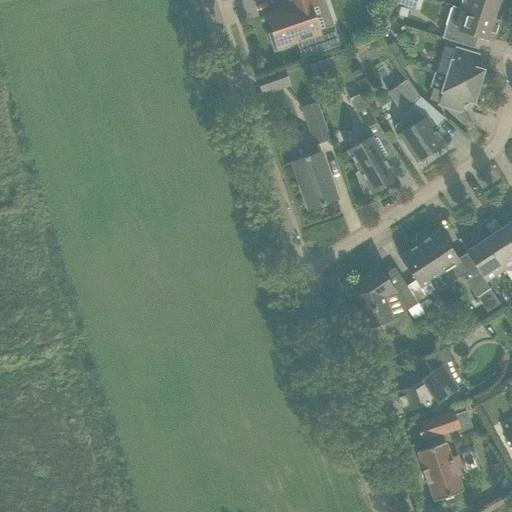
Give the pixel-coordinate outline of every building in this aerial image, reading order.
[(280,0),(283,7),(264,14),(271,33),(267,34),(273,51),(287,47),(286,45),(318,34),(309,6),(319,3),(318,0),(280,0)] [(393,0),(393,2),(418,9),(420,0),(393,0)] [(460,0),(458,8),(492,18),(498,0),(460,0)] [(491,42),(498,19),(492,18),(458,8),(451,5),(444,27),(491,42)] [(385,46),(393,58),(400,53),(393,42),(385,46)] [(450,60),(445,76),(477,86),(482,70),(473,67),(477,55),(454,48),(450,60)] [(400,53),(393,58),(400,69),(407,64),(400,53)] [(289,85),(283,69),(255,79),(261,95),(289,85)] [(472,102),(477,86),(445,76),(440,90),(432,88),(428,100),(437,103),(436,104),(459,111),(463,99),(472,102)] [(444,118),(427,104),(419,97),(418,95),(406,79),(397,85),(411,106),(403,115),(413,124),(398,135),(415,161),(418,160),(421,162),(430,151),(442,144),(433,130),(444,118)] [(348,99),(363,129),(376,123),(361,92),(348,99)] [(329,139),(316,101),(301,107),(314,144),(329,139)] [(354,173),(361,194),(369,190),(371,193),(395,179),(370,136),(346,150),(358,171),(354,173)] [(290,161),(307,210),(336,200),(319,151),(290,161)] [(511,220),(501,228),(511,243),(511,220)] [(511,243),(501,228),(483,240),(502,269),(511,262),(511,243)] [(438,230),(418,243),(439,274),(450,267),(458,278),(467,273),(438,230)] [(465,252),(477,271),(478,271),(484,281),(502,269),(483,240),(465,252)] [(439,274),(418,243),(398,256),(424,296),(434,290),(428,281),(439,274)] [(353,295),(365,329),(392,320),(384,297),(394,290),(378,266),(358,279),(360,282),(358,284),(355,292),(356,294),(353,295)] [(478,271),(477,271),(465,279),(476,295),(488,287),(484,281),(478,271)] [(396,294),(406,310),(417,303),(407,287),(396,294)] [(418,304),(423,313),(433,306),(427,298),(418,304)] [(460,337),(468,351),(470,346),(473,343),(477,340),(482,338),(486,338),(491,338),(481,323),(460,337)] [(412,385),(395,391),(402,412),(419,406),(419,404),(420,404),(423,406),(427,406),(430,404),(430,400),(432,400),(435,404),(457,389),(455,385),(463,380),(457,372),(455,368),(453,356),(419,379),(420,381),(412,387),(412,385)] [(416,452),(433,501),(461,491),(456,475),(462,473),(456,456),(450,458),(444,442),(441,443),(438,435),(459,428),(453,411),(415,424),(421,441),(424,440),(427,448),(416,452)] [(511,417),(511,428),(503,434),(511,449),(511,417)]
